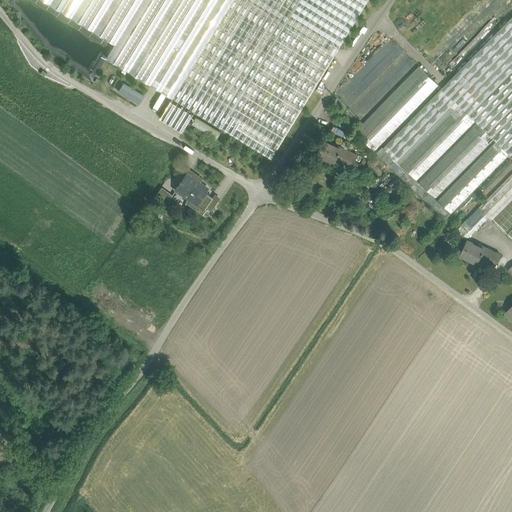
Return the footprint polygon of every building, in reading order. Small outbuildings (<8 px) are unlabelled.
[(42,0),(71,17),(81,0),(42,0)] [(81,0),(71,17),(115,44),(107,58),(173,98),(232,0),(81,0)] [(232,0),(173,98),(271,158),(368,0),(232,0)] [(511,16),(383,147),(400,164),(459,105),(475,120),(474,122),(476,124),(493,140),(495,142),(508,155),(509,154),(510,156),(511,153),(511,16)] [(335,95),(362,121),(419,64),(392,38),(335,95)] [(419,66),(354,133),(374,151),(438,85),(419,66)] [(124,82),(118,91),(139,104),(144,95),(124,82)] [(193,115),(171,101),(160,118),(182,132),(193,115)] [(459,105),(400,164),(416,180),(474,122),(475,120),(459,105)] [(476,124),(418,182),(435,198),(493,140),(476,124)] [(334,146),(324,141),(317,156),(333,164),(337,156),(344,160),(343,161),(352,166),(357,155),(335,144),(334,146)] [(495,142),(437,200),(451,213),(508,155),(495,142)] [(383,147),(382,147),(376,153),(445,219),(451,213),(437,200),(435,198),(418,182),(416,180),(400,164),(383,147)] [(374,164),(365,172),(373,180),(376,176),(378,178),(380,176),(378,175),(381,171),(374,164)] [(199,177),(190,170),(188,173),(176,189),(189,199),(189,198),(190,197),(197,202),(195,204),(196,204),(205,193),(208,188),(200,182),(199,182),(196,180),(199,177)] [(511,172),(478,207),(488,217),(505,233),(511,225),(511,172)] [(167,191),(160,200),(166,205),(173,195),(167,191)] [(205,193),(196,204),(195,204),(197,202),(190,197),(189,198),(189,199),(187,201),(194,206),(202,213),(206,207),(213,198),(212,198),(207,194),(205,193)] [(215,194),(212,198),(213,198),(206,207),(211,210),(221,198),(215,194)] [(478,207),(456,229),(466,239),(488,217),(478,207)] [(477,245),(467,240),(460,255),(476,263),(480,256),(487,259),(486,260),(495,265),(500,254),(478,244),(477,245)]
